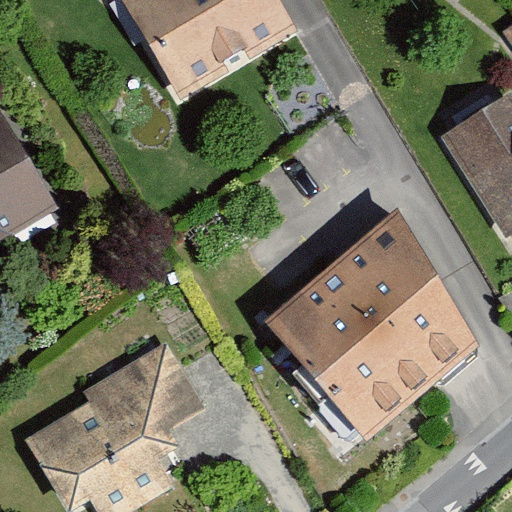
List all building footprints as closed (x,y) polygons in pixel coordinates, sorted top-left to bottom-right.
[(109,0),(182,117),(299,46),(270,0),(109,0)] [(511,99),(442,143),(511,252),(511,99)] [(3,126),(0,127),(0,262),(64,222),(3,126)] [(274,331),(368,451),(487,366),(403,216),(274,331)] [(215,429),(171,355),(89,403),(99,419),(35,456),(67,511),(165,511),(186,500),(173,479),(190,469),(179,450),(215,429)]
